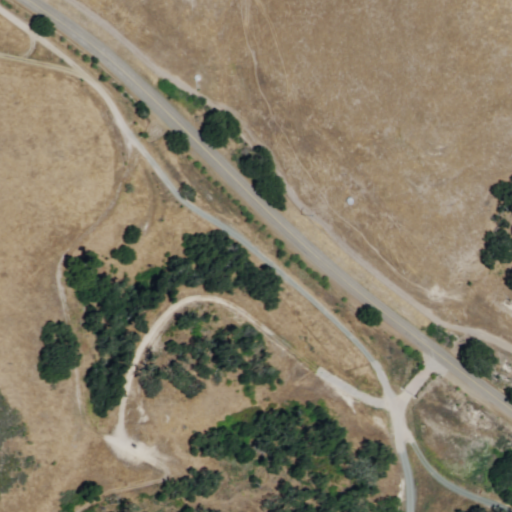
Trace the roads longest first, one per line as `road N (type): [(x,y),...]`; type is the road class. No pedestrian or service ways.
road 1 (tertiary): [(511,409),(333,274),(108,54),(26,0)]
road 2 (track): [(0,58),(99,80),(141,154),(187,205),(286,268),(398,395)]
road 3 (track): [(443,358),(398,395),(436,477),(511,511)]
road 4 (track): [(99,80),(0,10)]
